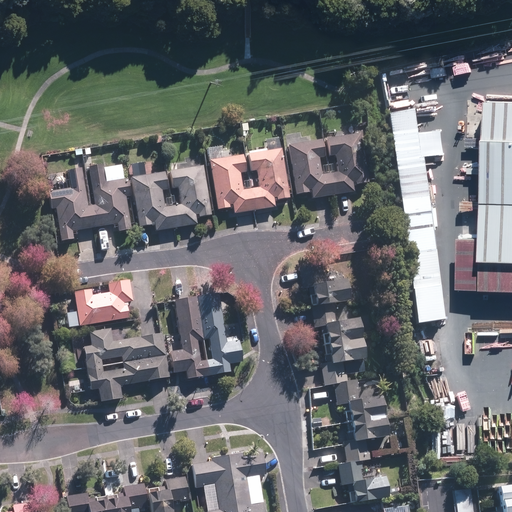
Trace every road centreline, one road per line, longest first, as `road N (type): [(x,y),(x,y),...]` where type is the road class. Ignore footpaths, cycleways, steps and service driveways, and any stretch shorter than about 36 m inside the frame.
road 1 (residential): [(0,448),(280,402)]
road 2 (residential): [(62,272),(251,245)]
road 3 (residential): [(280,402),(251,245)]
road 4 (residential): [(251,245),(373,227)]
